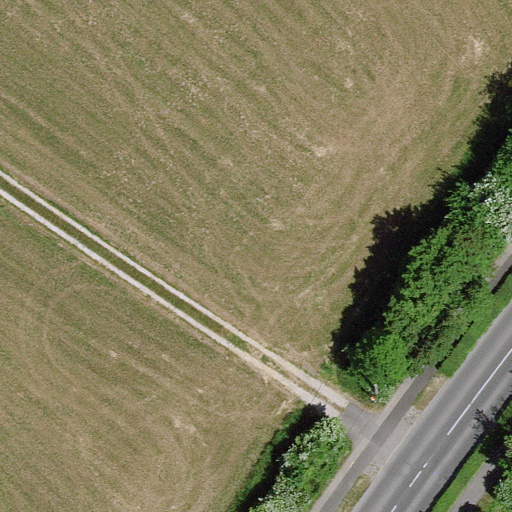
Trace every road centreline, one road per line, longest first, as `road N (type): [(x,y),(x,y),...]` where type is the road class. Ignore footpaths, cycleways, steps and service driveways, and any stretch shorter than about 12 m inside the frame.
road 1 (track): [(421,470),(0,183)]
road 2 (secondary): [(393,511),(511,352)]
